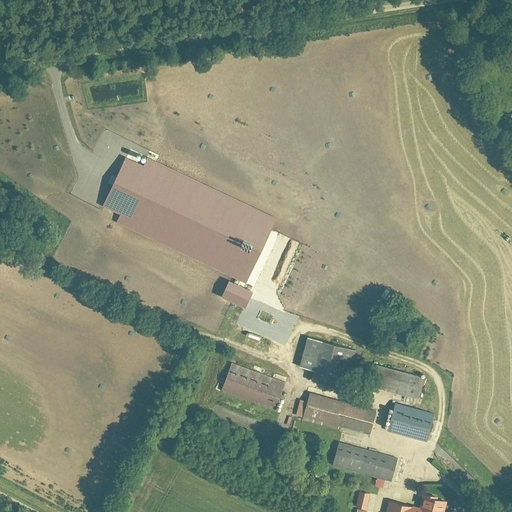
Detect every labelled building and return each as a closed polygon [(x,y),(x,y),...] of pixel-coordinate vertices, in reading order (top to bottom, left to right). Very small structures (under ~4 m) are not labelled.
[(390,315),(381,336),(407,346),(416,325),(390,315)] [(438,334),(431,348),(441,353),(448,338),(438,334)] [(301,366),(315,370),(312,381),(337,387),(340,375),(350,378),(357,346),(308,335),(301,366)] [(371,362),(365,385),(416,400),(423,378),(371,362)] [(310,392),(302,423),(368,440),(376,409),(310,392)] [(397,404),(390,431),(430,442),(437,416),(397,404)] [(339,440),(332,465),(392,481),(399,456),(339,440)] [(359,492),(355,509),(368,511),(372,495),(359,492)] [(424,509),(416,507),(416,506),(390,500),(387,511),(446,511),(449,501),(427,496),(424,509)]
